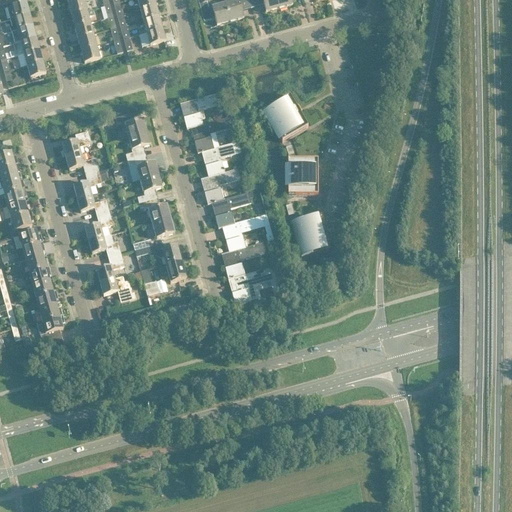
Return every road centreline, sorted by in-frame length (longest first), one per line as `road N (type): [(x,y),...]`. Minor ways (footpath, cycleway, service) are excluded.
road 1 (residential): [(26,112),(95,338),(208,307),(215,296),(155,77)]
road 2 (primary): [(475,0),(475,511)]
road 3 (primary): [(494,511),(494,0)]
road 4 (tertiary): [(0,475),(390,366)]
road 5 (tertiary): [(381,332),(160,391),(108,413),(0,433)]
road 6 (primary): [(438,0),(385,227),(381,332)]
road 7 (unclassified): [(325,211),(346,144),(347,108),(327,29)]
road 8 (primary): [(390,366),(418,511)]
road 9 (residential): [(194,66),(327,29)]
road 10 (tertiary): [(511,297),(381,332)]
road 11 (tertiary): [(390,366),(511,329)]
